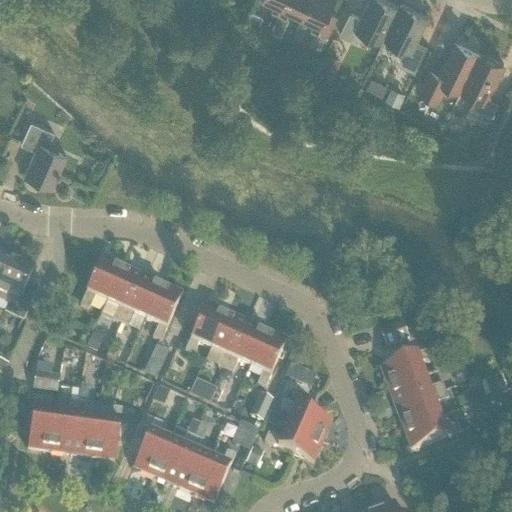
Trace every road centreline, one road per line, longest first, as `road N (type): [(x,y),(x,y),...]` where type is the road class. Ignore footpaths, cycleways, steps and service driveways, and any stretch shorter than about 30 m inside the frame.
road 1 (residential): [(261,511),(285,495),(333,481),(356,453),(356,424),(312,311),(146,233),(58,226)]
road 2 (residential): [(0,396),(56,271),(58,226)]
road 3 (residential): [(0,505),(12,481),(107,493),(148,511)]
